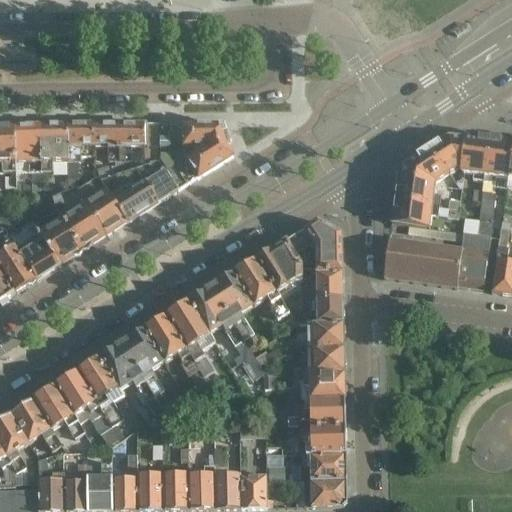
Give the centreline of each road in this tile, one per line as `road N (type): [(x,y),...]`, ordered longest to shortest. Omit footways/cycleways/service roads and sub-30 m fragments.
road 1 (secondary): [(387,106),(0,345)]
road 2 (secondary): [(0,384),(332,176)]
road 3 (residential): [(0,94),(257,92),(274,77),(275,25)]
road 4 (residential): [(238,25),(0,25)]
road 5 (residential): [(361,511),(358,301)]
road 6 (residential): [(387,106),(335,25),(275,25)]
road 7 (residential): [(511,323),(358,301)]
road 8 (residential): [(358,301),(353,221),(332,176)]
